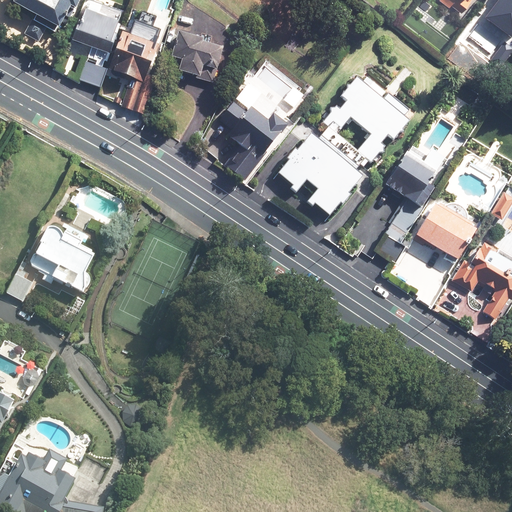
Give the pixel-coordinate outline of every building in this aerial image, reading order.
[(9,0),(6,7),(54,32),(62,17),(66,19),(75,0),(9,0)] [(440,0),(460,15),(471,0),(440,0)] [(511,0),(497,0),(504,4),(496,16),(511,26),(511,0)] [(95,16),(98,9),(83,3),(71,35),(106,49),(116,24),(95,16)] [(123,38),(115,36),(108,57),(111,58),(106,71),(105,75),(126,82),(117,107),(143,116),(155,81),(141,76),(155,36),(147,33),(152,19),(138,15),(134,27),(128,25),(123,38)] [(166,59),(177,62),(174,73),(196,79),(199,68),(212,72),(218,50),(172,37),(166,59)] [(102,74),(103,70),(83,63),(76,81),(97,88),(102,74)] [(409,122),(402,116),(403,114),(384,97),(379,103),(352,80),(336,98),(344,105),(336,114),(329,108),(317,123),(325,130),(329,125),(337,132),(347,120),(368,138),(354,154),(367,165),(380,150),(376,146),(383,138),(390,144),(405,126),(409,122)] [(273,116),(277,112),(245,87),(215,123),(226,131),(217,143),(238,160),(227,175),(245,188),(290,129),(273,116)] [(324,132),(314,144),(306,138),(274,175),(289,189),(287,192),(292,197),(304,183),(315,192),(304,204),(309,209),(311,206),(326,219),(357,182),(350,176),(360,164),(324,132)] [(417,211),(431,191),(428,189),(454,153),(447,148),(435,165),(411,148),(383,187),(417,211)] [(473,232),(430,204),(409,237),(452,264),(473,232)] [(47,227),(46,227),(45,229),(34,251),(58,263),(52,275),(83,291),(93,272),(85,268),(93,253),(61,237),(62,236),(62,235),(62,234),(61,234),(61,233),(61,232),(61,231),(60,231),(60,230),(59,229),(59,228),(58,228),(57,227),(56,227),(56,226),(55,226),(54,226),(53,226),(52,226),(51,226),(50,226),(49,226),(48,226),(47,227)] [(403,247),(386,237),(376,255),(393,265),(403,247)] [(491,320),(503,300),(507,302),(511,293),(511,265),(478,244),(465,265),(469,268),(464,276),(492,293),(469,330),(488,342),(499,324),(491,320)] [(30,285),(12,276),(4,294),(22,303),(30,285)] [(165,338),(152,338),(151,354),(165,354),(165,338)] [(126,407),(122,415),(123,422),(132,427),(139,425),(143,417),(142,410),(133,405),(126,407)] [(99,511),(100,508),(59,504),(70,480),(57,474),(63,463),(43,454),(38,464),(18,455),(6,478),(0,475),(0,511),(99,511)]
